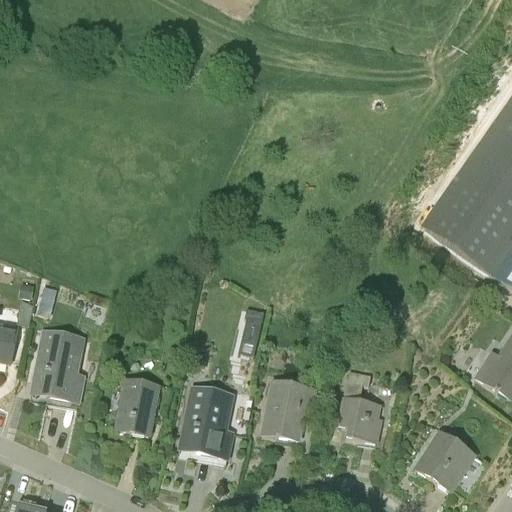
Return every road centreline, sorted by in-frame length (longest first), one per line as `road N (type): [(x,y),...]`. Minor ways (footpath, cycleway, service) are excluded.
road 1 (residential): [(140,511),(0,446)]
road 2 (residential): [(247,511),(332,494),(378,511)]
